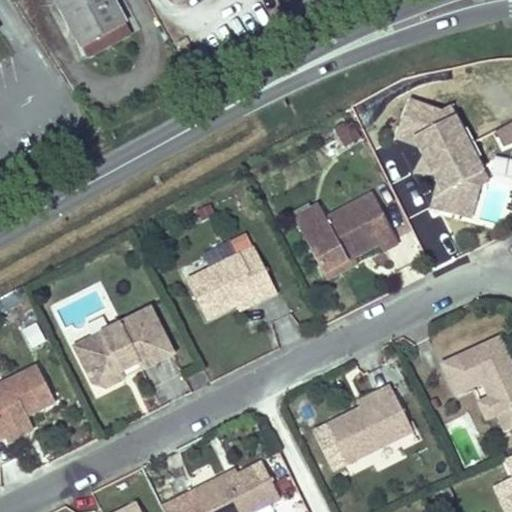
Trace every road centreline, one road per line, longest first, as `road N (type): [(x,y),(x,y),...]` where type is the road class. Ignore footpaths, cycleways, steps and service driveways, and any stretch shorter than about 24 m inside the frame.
road 1 (residential): [(511,284),(460,286),(10,511)]
road 2 (primary): [(0,229),(333,53),(483,0)]
road 3 (unknown): [(131,0),(152,47),(145,72),(124,92),(89,84),(38,0)]
road 4 (unknown): [(254,389),(319,511)]
